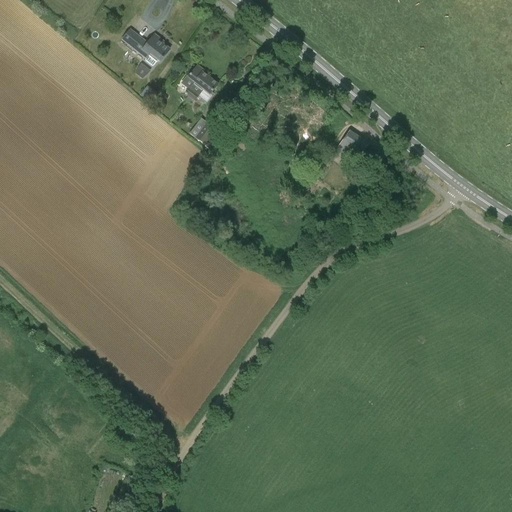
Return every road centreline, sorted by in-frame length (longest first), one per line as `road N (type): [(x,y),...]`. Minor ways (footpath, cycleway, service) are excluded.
road 1 (unclassified): [(156,511),(196,430),(321,268),(356,244),(440,210),(461,186)]
road 2 (secondary): [(461,186),(234,0)]
road 3 (track): [(0,282),(184,451)]
